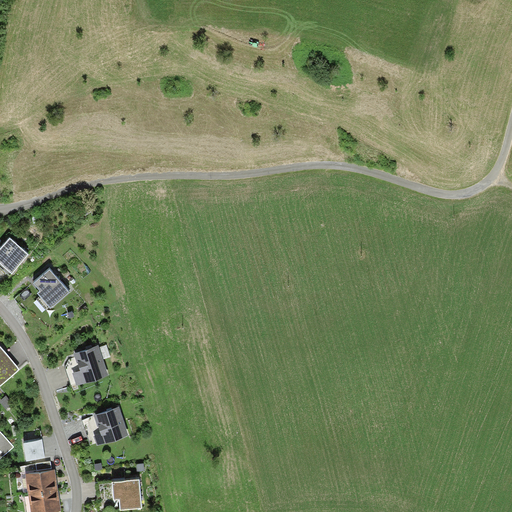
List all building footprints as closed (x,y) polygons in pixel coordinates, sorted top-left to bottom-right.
[(89,202),(82,205),(84,211),(91,209),(89,202)] [(12,236),(0,249),(0,264),(10,273),(24,257),(29,251),(12,236)] [(55,272),(50,267),(34,281),(42,290),(40,292),(52,306),(70,289),(55,272)] [(35,303),(42,311),(46,307),(39,299),(35,303)] [(0,342),(0,381),(19,366),(8,353),(0,342)] [(89,345),(74,350),(76,356),(70,359),(65,367),(71,385),(110,372),(99,342),(89,345)] [(6,394),(0,399),(6,407),(13,402),(6,394)] [(118,404),(94,412),(94,414),(82,418),(90,443),(127,431),(118,404)] [(0,427),(0,458),(15,446),(0,427)] [(26,438),(27,458),(46,456),(45,436),(26,438)] [(37,462),(38,469),(52,467),(50,460),(37,462)] [(144,462),(136,463),(136,470),(145,469),(144,462)] [(38,469),(26,471),(31,511),(34,511),(61,508),(60,497),(57,481),(55,467),(52,467),(38,469)] [(141,504),(139,476),(96,479),(98,497),(115,496),(120,495),(121,506),(141,504)]
